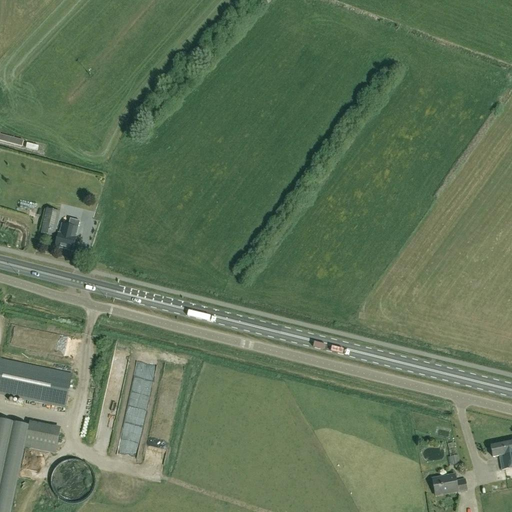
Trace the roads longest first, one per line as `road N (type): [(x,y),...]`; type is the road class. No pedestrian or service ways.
road 1 (unclassified): [(511,410),(0,277)]
road 2 (primary): [(511,390),(0,262)]
